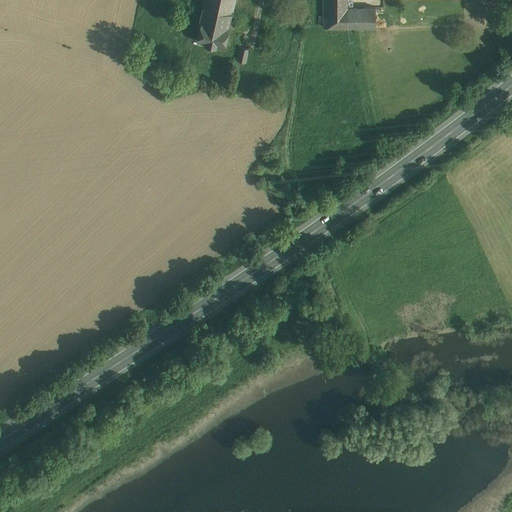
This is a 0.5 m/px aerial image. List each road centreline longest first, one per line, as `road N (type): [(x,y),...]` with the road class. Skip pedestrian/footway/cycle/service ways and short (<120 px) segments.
road 1 (primary): [(511,83),(373,188),(0,439)]
road 2 (track): [(366,343),(327,254),(511,119)]
